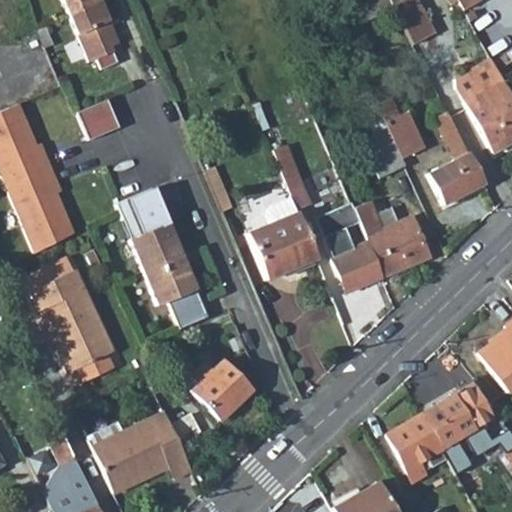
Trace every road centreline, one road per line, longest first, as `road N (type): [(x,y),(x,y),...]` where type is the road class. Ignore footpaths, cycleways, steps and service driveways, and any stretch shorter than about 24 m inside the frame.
road 1 (residential): [(301,437),(184,173),(147,139)]
road 2 (tertiary): [(511,238),(301,437)]
